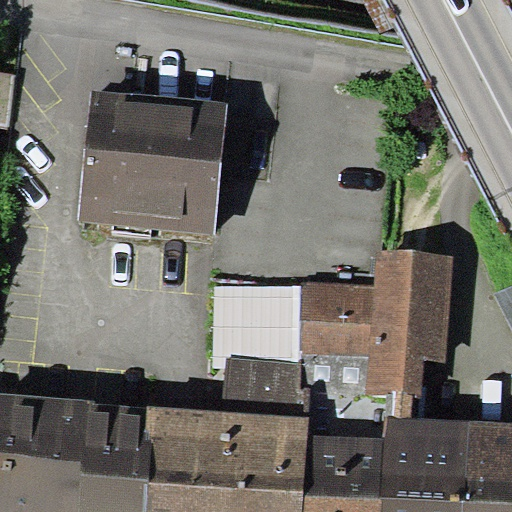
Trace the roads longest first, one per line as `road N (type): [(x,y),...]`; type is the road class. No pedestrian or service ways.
road 1 (residential): [(511,88),(2,0)]
road 2 (tertiary): [(444,0),(511,130)]
